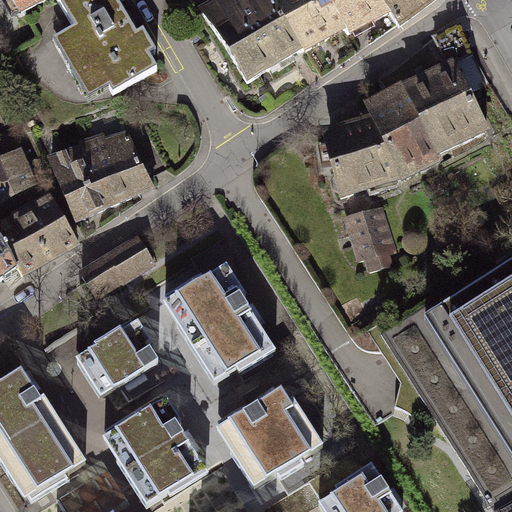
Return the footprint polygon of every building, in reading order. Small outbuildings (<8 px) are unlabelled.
[(3,0),(15,19),(46,0),(3,0)] [(49,0),(70,35),(51,46),(85,104),(108,90),(112,96),(154,71),(149,62),(158,57),(142,32),(135,36),(118,8),(126,3),(124,0),(49,0)] [(269,0),(217,0),(197,12),(242,84),(300,48),(269,0)] [(303,52),(340,29),(323,0),(269,0),(300,48),(303,52)] [(344,35),(385,13),(376,0),(323,0),(340,29),(344,35)] [(376,0),(385,13),(395,28),(431,0),(376,0)] [(457,24),(430,39),(444,66),(447,64),(453,76),(461,72),(468,91),(481,86),(457,24)] [(444,66),(361,111),(366,121),(396,179),(483,132),(462,94),(468,91),(461,72),(453,76),(447,64),(444,66)] [(366,121),(326,135),(337,198),(396,179),(366,121)] [(151,190),(128,137),(105,144),(103,138),(77,146),(79,150),(109,215),(151,190)] [(109,215),(79,150),(58,161),(56,156),(44,162),(47,167),(42,169),(76,231),(109,215)] [(0,186),(0,209),(38,190),(20,152),(0,163),(0,165),(8,182),(0,186)] [(0,186),(8,182),(0,165),(0,186)] [(76,244),(50,200),(0,228),(0,229),(19,269),(23,277),(76,244)] [(380,209),(346,219),(359,262),(366,260),(370,274),(389,268),(386,256),(393,254),(380,209)] [(0,281),(19,269),(0,229),(0,281)] [(121,281),(149,264),(134,241),(77,276),(90,297),(120,278),(121,281)] [(511,263),(423,319),(511,459),(511,263)] [(199,277),(163,300),(179,324),(174,328),(212,386),(234,372),(237,377),(274,353),(239,300),(244,297),(225,267),(202,282),(199,277)] [(86,361),(73,369),(99,409),(111,402),(118,397),(157,372),(148,357),(154,354),(138,327),(119,339),(117,336),(92,353),(94,356),(92,357),(86,361)] [(19,373),(0,385),(0,468),(12,488),(24,508),(66,481),(63,476),(71,472),(83,464),(41,398),(37,401),(19,373)] [(243,408),(215,425),(231,451),(227,454),(252,492),(267,483),(269,487),(303,465),(301,462),(322,448),(291,400),(286,403),(279,392),(246,413),(243,408)] [(140,415),(103,438),(108,446),(102,450),(143,511),(150,511),(156,508),(161,505),(187,489),(193,485),(206,477),(189,452),(185,446),(177,433),(173,427),(177,424),(166,408),(150,418),(144,421),(140,415)] [(329,499),(306,511),(405,511),(374,462),(325,494),(329,499)]
